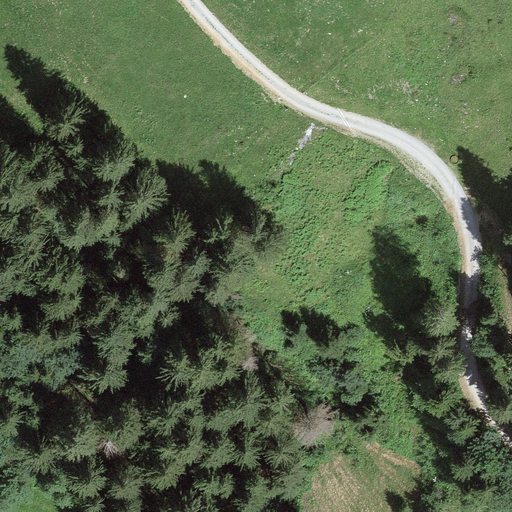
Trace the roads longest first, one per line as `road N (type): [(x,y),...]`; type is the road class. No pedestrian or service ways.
road 1 (track): [(191,0),(293,97),(408,143),(440,169),(471,235),(468,366),(511,445)]
road 2 (track): [(511,314),(497,230),(482,214),(465,214)]
